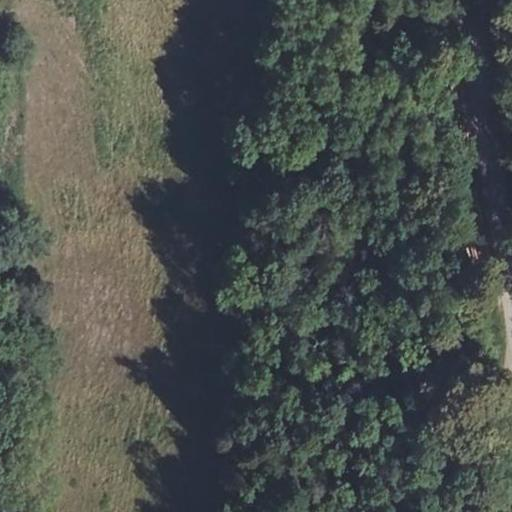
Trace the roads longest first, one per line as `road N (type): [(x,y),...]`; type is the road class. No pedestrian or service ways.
road 1 (secondary): [(511,292),(476,78),(482,0)]
road 2 (track): [(511,392),(498,511)]
